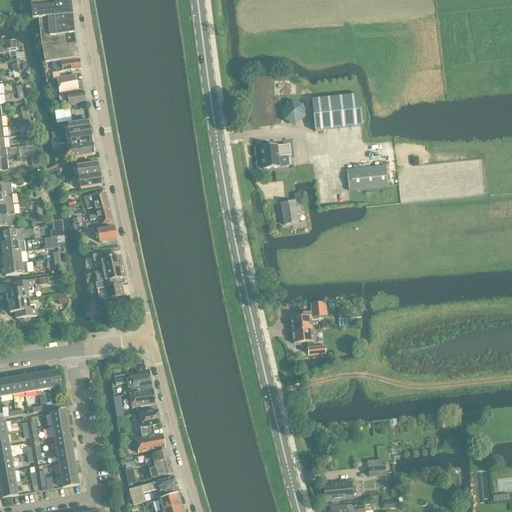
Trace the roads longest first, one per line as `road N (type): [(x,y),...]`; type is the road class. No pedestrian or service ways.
road 1 (primary): [(299,511),(228,209),(197,0)]
road 2 (residential): [(149,340),(84,0)]
road 3 (track): [(269,393),(341,376),(431,387),(511,380)]
road 4 (residential): [(17,511),(94,495),(69,351)]
road 5 (residential): [(197,511),(149,340)]
